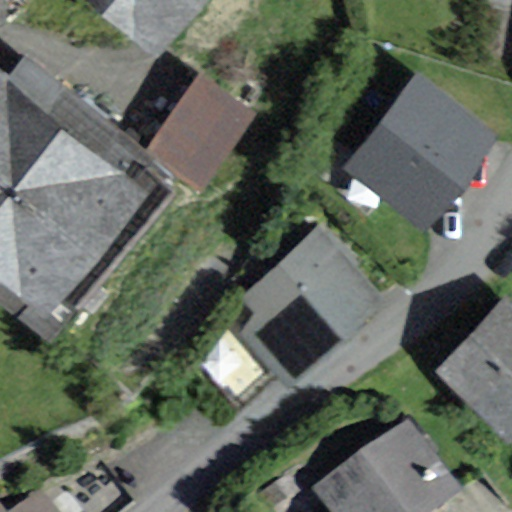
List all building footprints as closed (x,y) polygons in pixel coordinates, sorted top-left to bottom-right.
[(199,0),(100,0),(158,49),(199,0)] [(198,60),(145,137),(202,177),(255,99),(198,60)] [(505,128),(415,64),(346,161),(437,224),(505,128)] [(150,187),(0,71),(0,263),(57,307),(150,187)] [(387,294),(320,223),(242,297),(259,315),(244,330),(294,383),(387,294)] [(511,292),(509,290),(441,365),(511,428),(511,292)] [(439,511),(466,492),(411,420),(314,494),(327,511),(439,511)] [(15,511),(3,511),(0,508),(0,511),(61,511),(42,489),(15,511)]
